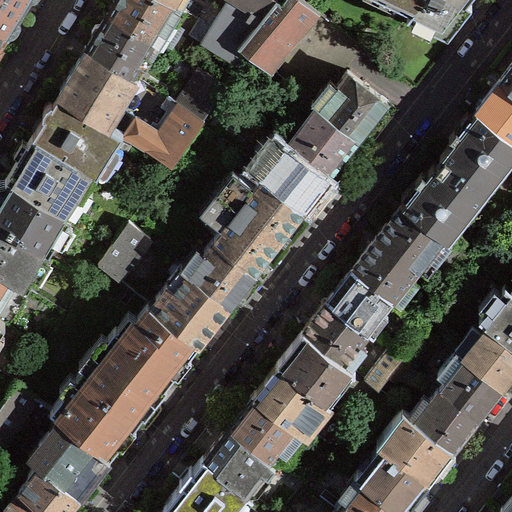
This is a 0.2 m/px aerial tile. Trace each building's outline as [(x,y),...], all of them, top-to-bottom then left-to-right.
[(0,0),(0,26),(7,31),(9,27),(11,27),(12,27),(13,27),(15,25),(16,24),(17,22),(18,20),(19,18),(19,16),(19,15),(18,14),(24,3),(26,0),(0,0)] [(152,36),(174,1),(171,0),(114,0),(109,9),(152,36)] [(203,40),(239,62),(248,49),(239,42),(273,0),(213,0),(223,6),(218,14),(203,40)] [(273,0),(239,42),(248,49),(268,65),(316,7),(307,0),(273,0)] [(415,0),(412,7),(408,12),(448,31),(471,2),(468,0),(415,0)] [(152,36),(109,9),(95,31),(87,44),(130,71),(152,36)] [(203,40),(218,14),(213,11),(207,20),(200,15),(190,32),(203,40)] [(113,124),(124,107),(118,104),(126,91),(120,87),(130,71),(87,44),(61,86),(58,91),(113,124)] [(511,61),(507,68),(501,76),(511,84),(511,61)] [(226,81),(199,65),(176,99),(202,116),(226,81)] [(337,71),(342,75),(319,104),(358,136),(367,124),(387,99),(347,68),(346,69),(342,66),(337,71)] [(482,99),(476,107),(511,135),(511,84),(501,76),(482,99)] [(176,99),(140,77),(135,86),(162,103),(161,104),(171,110),(158,129),(124,107),(113,124),(122,130),(171,160),(202,116),(176,99)] [(38,123),(32,133),(96,173),(122,130),(113,124),(58,91),(53,100),(50,99),(46,102),(42,107),(42,113),(44,114),(38,123)] [(287,141),(329,173),(338,162),(358,136),(319,104),(317,103),(287,141)] [(449,239),(511,159),(511,135),(476,107),(471,113),(475,116),(466,128),(465,127),(460,134),(461,134),(456,140),(453,138),(452,140),(451,139),(440,152),(441,153),(439,157),(441,158),(437,162),(437,163),(434,161),(427,169),(428,170),(422,178),(420,177),(415,183),(417,185),(407,196),(406,196),(402,202),(443,234),(449,239)] [(6,176),(70,215),(96,173),(32,133),(14,163),(6,176)] [(329,173),(287,141),(263,172),(304,204),(313,193),(329,173)] [(239,170),(222,191),(279,236),(283,231),(304,204),(263,172),(255,182),(239,170)] [(0,220),(48,250),(70,215),(6,176),(5,178),(0,179),(0,220)] [(213,235),(255,267),(258,263),(279,236),(222,191),(205,212),(221,225),(213,235)] [(419,266),(443,234),(402,202),(383,225),(377,233),(419,266)] [(0,269),(8,274),(26,285),(48,250),(0,220),(0,269)] [(149,236),(129,220),(100,262),(118,277),(149,236)] [(411,289),(404,284),(419,266),(377,233),(359,257),(352,265),(391,295),(401,303),(411,289)] [(255,267),(213,235),(188,266),(230,299),(239,287),(255,267)] [(155,295),(160,299),(155,306),(198,340),(207,328),(230,299),(188,266),(186,265),(173,282),(169,278),(155,295)] [(391,295),(352,265),(334,288),(328,296),(366,327),(391,295)] [(511,288),(511,287),(505,282),(480,314),(489,321),(511,339),(511,288)] [(303,327),(344,360),(369,328),(366,327),(328,296),(309,319),(303,327)] [(174,364),(185,349),(188,352),(198,340),(155,306),(148,300),(124,330),(115,323),(95,349),(152,394),(163,380),(165,382),(174,370),(171,367),(174,364)] [(511,371),(511,339),(489,321),(481,330),(473,323),(455,346),(464,352),(503,383),(511,372),(511,371)] [(344,360),(303,327),(302,328),(284,351),(281,354),(278,358),(279,358),(278,359),(330,400),(355,368),(344,360)] [(403,355),(390,345),(372,368),(366,376),(365,376),(378,387),(387,375),(403,355)] [(152,394),(95,349),(51,406),(60,413),(109,452),(114,447),(119,440),(116,438),(130,420),(133,422),(143,410),(141,408),(152,394)] [(439,368),(446,374),(439,383),(478,414),(487,403),(492,397),(503,383),(464,352),(452,367),(444,361),(439,368)] [(330,400),(278,359),(277,359),(259,382),(253,390),(254,390),(253,390),(297,424),(305,431),(330,400)] [(60,413),(51,406),(18,380),(0,405),(0,428),(9,435),(24,414),(29,418),(32,414),(49,427),(60,413)] [(415,415),(454,446),(462,435),(478,414),(439,383),(415,415)] [(229,422),(272,456),(297,424),(253,390),(235,414),(229,422)] [(381,440),(429,477),(437,466),(439,465),(442,468),(451,457),(447,454),(454,446),(415,415),(402,405),(377,437),(381,440)] [(43,444),(34,455),(37,457),(79,491),(89,479),(109,452),(60,413),(49,427),(38,440),(43,444)] [(210,446),(204,453),(247,488),(264,466),(268,469),(275,460),(271,457),(272,456),(229,422),(210,446)] [(0,428),(0,448),(9,435),(0,428)] [(429,477),(381,440),(356,471),(361,475),(404,509),(412,498),(429,477)] [(247,488),(204,453),(193,467),(191,466),(189,468),(192,469),(185,478),(183,476),(181,479),(183,480),(170,496),(164,504),(174,511),(235,511),(252,491),(247,488)] [(28,468),(30,469),(19,483),(56,511),(62,511),(63,511),(79,491),(37,457),(28,468)] [(336,506),(343,511),(401,511),(404,509),(361,475),(336,506)] [(56,511),(19,483),(1,506),(0,505),(0,511),(56,511)] [(511,511),(511,492),(510,495),(501,507),(507,511),(511,511)]
